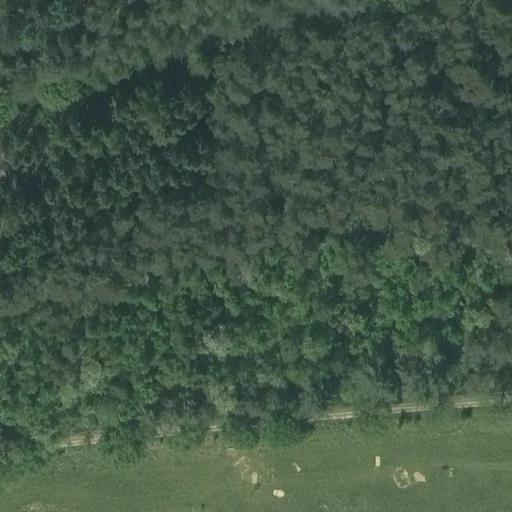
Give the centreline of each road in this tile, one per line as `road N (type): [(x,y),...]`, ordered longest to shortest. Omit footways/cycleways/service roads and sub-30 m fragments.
road 1 (track): [(0,448),(511,401)]
road 2 (track): [(0,80),(263,16)]
